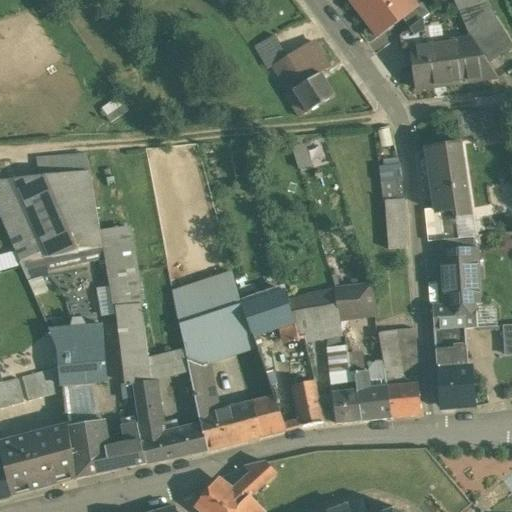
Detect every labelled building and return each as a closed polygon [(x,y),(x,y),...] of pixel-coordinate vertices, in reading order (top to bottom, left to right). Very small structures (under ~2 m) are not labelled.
[(410,12),(401,0),(349,0),(378,39),(402,20),(411,13),(410,12)] [(453,0),(458,10),(472,6),(486,2),(485,0),(453,0)] [(491,0),(486,2),(472,6),(475,17),(477,16),(480,25),(499,19),(491,0)] [(421,4),(410,12),(411,13),(402,20),(409,30),(422,20),(429,15),(421,4)] [(409,30),(400,37),(402,51),(410,50),(410,49),(427,47),(422,20),(409,30)] [(256,39),(273,67),(287,59),(270,31),(256,39)] [(427,47),(410,49),(410,50),(416,91),(493,80),(493,79),(467,41),(427,47)] [(314,42),(287,59),(303,85),(320,75),(330,69),(314,42)] [(273,67),(289,94),(303,85),(287,59),(273,67)] [(289,94),(284,97),(300,118),(334,98),(320,75),(303,85),(289,94)] [(119,98),(101,110),(110,125),(129,112),(119,98)] [(511,110),(473,117),(478,147),(511,141),(511,110)] [(462,146),(429,151),(439,214),(454,212),(456,219),(473,216),(462,146)] [(248,151),(231,153),(237,189),(253,186),(248,151)] [(378,159),(379,170),(398,167),(396,157),(378,159)] [(390,181),(392,202),(404,201),(399,170),(398,167),(379,170),(380,183),(381,183),(390,181)] [(89,173),(0,181),(0,220),(18,263),(102,248),(99,234),(89,173)] [(383,203),(386,203),(392,202),(390,181),(381,183),(383,203)] [(212,198),(194,203),(198,217),(216,212),(212,198)] [(392,202),(386,203),(388,250),(406,249),(404,201),(392,202)] [(475,235),(473,216),(456,219),(458,238),(475,235)] [(102,248),(111,307),(141,305),(143,305),(130,229),(99,234),(102,248)] [(474,239),(440,242),(441,254),(475,252),(474,239)] [(475,252),(441,254),(443,280),(477,278),(475,252)] [(179,327),(242,307),(232,272),(172,291),(179,327)] [(477,278),(443,280),(445,307),(476,305),(476,306),(479,306),(477,278)] [(371,288),(335,293),(340,322),(375,316),(371,288)] [(288,302),(285,293),(242,307),(254,336),(285,326),(293,324),(288,302)] [(306,338),(341,331),(340,322),(335,293),(288,302),(293,324),(296,334),(297,340),(306,338)] [(151,382),(148,360),(141,305),(111,307),(125,386),(135,385),(151,382)] [(445,307),(433,308),(434,332),(465,330),(477,329),(476,306),(476,305),(445,307)] [(235,342),(254,336),(242,307),(179,327),(185,351),(186,358),(200,354),(235,342)] [(293,324),(285,326),(288,336),(296,334),(293,324)] [(383,362),(388,390),(418,387),(417,367),(414,330),(378,335),(383,362)] [(465,330),(434,332),(440,411),(475,408),(469,382),(465,330)] [(330,351),(346,348),(345,338),(341,338),(341,331),(306,338),(310,354),(330,351)] [(61,385),(62,384),(96,384),(109,383),(104,332),(50,336),(56,351),(59,370),(61,385)] [(339,396),(357,394),(355,376),(349,377),(348,362),(346,348),(330,351),(329,363),(336,363),(333,385),(338,384),(339,396)] [(186,358),(185,351),(148,360),(151,382),(190,373),(186,358)] [(186,358),(190,373),(197,407),(212,403),(200,354),(186,358)] [(349,377),(355,376),(365,374),(363,361),(348,362),(349,377)] [(375,363),(367,374),(365,374),(355,376),(357,394),(388,390),(383,362),(375,363)] [(29,403),(63,393),(62,384),(61,385),(59,370),(23,379),(29,403)] [(18,381),(0,385),(0,410),(24,404),(18,381)] [(162,439),(151,382),(135,385),(144,442),(162,439)] [(68,426),(69,431),(105,426),(96,384),(62,384),(63,393),(68,426)] [(315,385),(295,388),(303,428),(322,425),(315,385)] [(418,387),(388,390),(392,420),(421,417),(418,387)] [(388,390),(357,394),(360,423),(392,420),(388,390)] [(339,396),(332,396),(336,425),(360,423),(357,394),(339,396)] [(336,425),(332,396),(318,398),(323,425),(336,425)] [(252,412),(216,421),(212,403),(197,407),(202,429),(207,452),(259,439),(252,412)] [(278,405),(252,412),(259,439),(287,432),(278,405)] [(68,426),(0,443),(0,453),(4,468),(12,498),(77,480),(69,431),(68,426)] [(117,472),(113,452),(108,426),(105,426),(69,431),(77,480),(117,472)] [(139,429),(139,426),(121,430),(125,449),(113,452),(117,472),(146,465),(139,429)] [(162,439),(144,442),(148,465),(207,452),(202,429),(162,439)] [(253,478),(232,496),(242,505),(236,511),(262,511),(249,499),(276,475),(265,463),(246,468),(253,478)] [(0,468),(0,501),(12,498),(4,468),(0,468)] [(232,496),(216,484),(196,508),(201,511),(236,511),(242,505),(232,496)] [(364,511),(361,503),(349,508),(348,506),(338,511),(394,511),(395,509),(391,509),(390,511),(364,511)]
